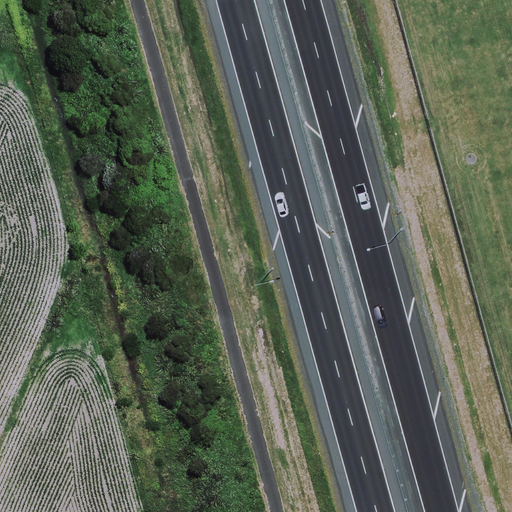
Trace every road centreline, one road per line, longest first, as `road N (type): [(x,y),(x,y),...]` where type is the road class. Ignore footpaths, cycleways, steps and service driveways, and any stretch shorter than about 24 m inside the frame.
road 1 (motorway): [(302,0),(442,511)]
road 2 (motorway): [(375,511),(235,0)]
